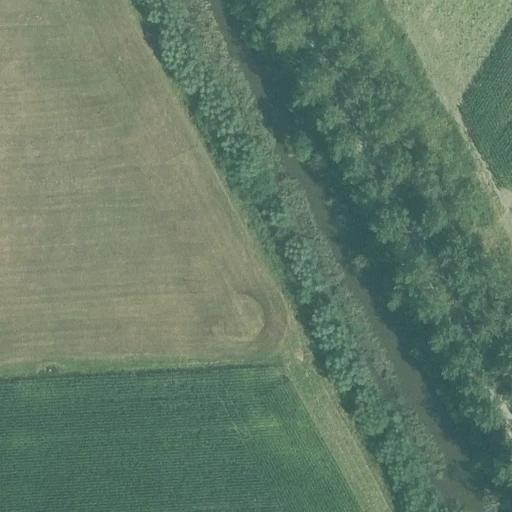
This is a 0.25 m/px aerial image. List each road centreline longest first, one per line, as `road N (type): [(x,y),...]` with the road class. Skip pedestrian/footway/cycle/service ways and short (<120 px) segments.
road 1 (tertiary): [(511,423),(285,0)]
road 2 (track): [(370,158),(469,238),(509,238)]
